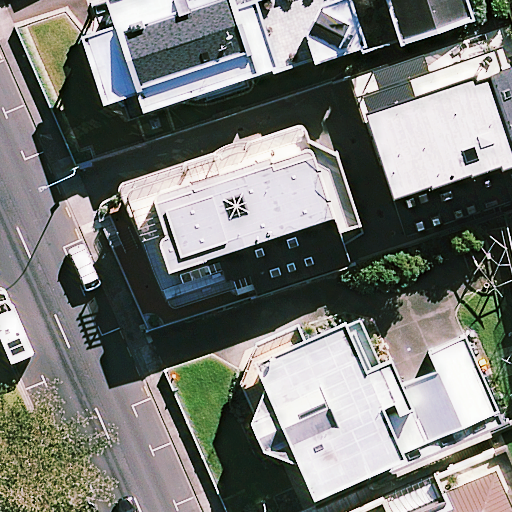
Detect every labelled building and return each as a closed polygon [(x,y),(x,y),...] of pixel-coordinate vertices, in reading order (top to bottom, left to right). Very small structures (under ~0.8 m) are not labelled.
[(109,0),(117,26),(85,35),(104,103),(140,92),(144,109),(362,47),(349,0),(109,0)] [(470,20),(464,0),(387,0),(401,42),(470,20)] [(511,56),(503,30),(383,69),(345,81),(395,237),(511,199),(511,56)] [(314,150),(309,134),(193,173),(198,187),(141,206),(174,303),(253,276),(259,294),(350,263),(342,240),(368,231),(345,163),(314,150)] [(305,330),(260,350),(245,387),(260,424),(274,456),(305,470),(321,505),(412,466),(506,424),(469,340),(434,356),(443,376),(409,391),(399,369),(385,374),(363,324),(352,329),(312,346),(305,330)] [(378,511),(511,511),(511,452),(511,453),(443,484),(450,499),(423,511),(394,511),(391,506),(378,511)]
